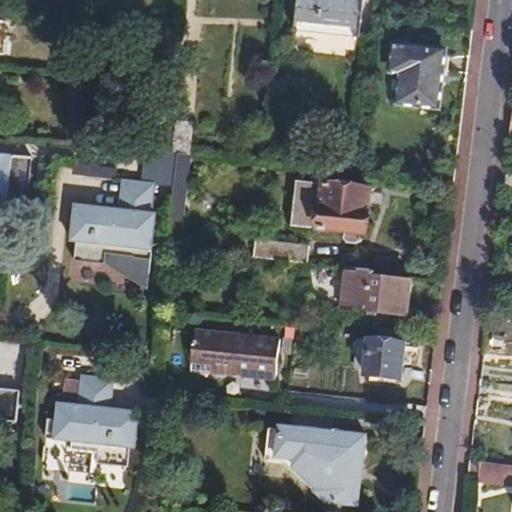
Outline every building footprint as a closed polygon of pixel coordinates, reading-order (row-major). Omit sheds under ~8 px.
[(353,0),(295,0),(292,28),(356,36),(359,7),(352,7),(353,0)] [(356,36),(292,28),(290,38),(355,45),(356,36)] [(436,112),(443,54),(393,50),(388,85),(399,85),(396,108),(436,112)] [(187,156),(190,125),(175,124),(171,155),(175,155),(187,156)] [(175,155),(171,155),(143,152),(140,185),(152,186),(172,188),(175,155)] [(177,251),(187,156),(175,155),(172,188),(165,250),(177,251)] [(0,201),(28,204),(31,160),(0,156),(0,201)] [(140,185),(121,183),(118,213),(73,207),(69,244),(74,244),(72,264),(103,267),(104,256),(133,259),(133,261),(150,263),(155,217),(150,216),(152,186),(140,185)] [(366,213),(368,191),(322,186),(319,211),(312,211),(310,226),(315,227),(315,232),(342,235),(342,243),(348,247),(355,247),(359,243),(359,236),(365,236),(367,213),(366,213)] [(275,246),(274,262),(305,265),(307,249),(275,246)] [(371,278),(372,272),(340,269),(336,311),(406,318),(410,282),(371,278)] [(195,332),(192,357),(213,360),(211,373),(274,381),(279,341),(195,332)] [(399,382),(403,346),(367,341),(362,377),(399,382)] [(213,360),(192,357),(190,371),(211,373),(213,360)] [(139,452),(144,416),(115,413),(118,383),(86,380),(83,410),(62,408),(61,424),(52,423),(50,442),(76,445),(75,454),(103,457),(101,467),(133,471),(135,452),(139,452)] [(0,424),(14,426),(18,394),(0,392),(0,424)] [(360,511),(366,433),(267,427),(265,464),(283,465),(283,472),(318,511),(360,511)] [(511,467),(482,464),(480,482),(511,484),(511,467)] [(62,501),(96,503),(97,486),(63,484),(62,501)]
